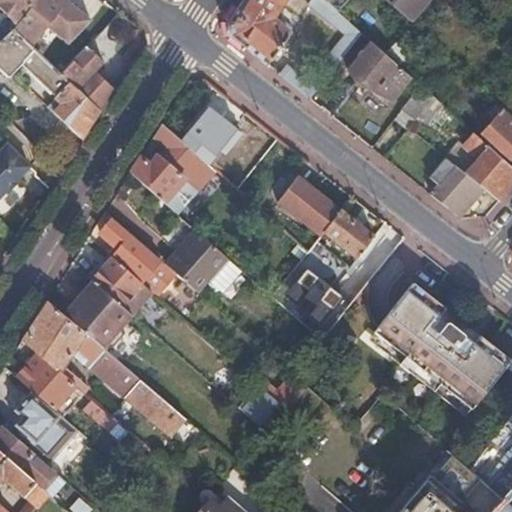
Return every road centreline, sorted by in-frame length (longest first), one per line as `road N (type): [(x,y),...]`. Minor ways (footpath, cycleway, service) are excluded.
road 1 (secondary): [(475,265),(181,31)]
road 2 (residential): [(181,31),(0,317)]
